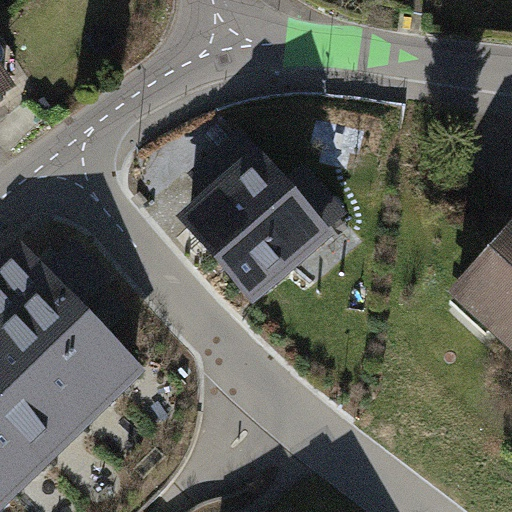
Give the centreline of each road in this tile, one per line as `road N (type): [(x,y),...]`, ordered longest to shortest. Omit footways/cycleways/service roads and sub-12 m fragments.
road 1 (residential): [(57,154),(261,386),(419,511)]
road 2 (unclassified): [(511,72),(227,42)]
road 3 (unclassified): [(227,42),(57,154)]
